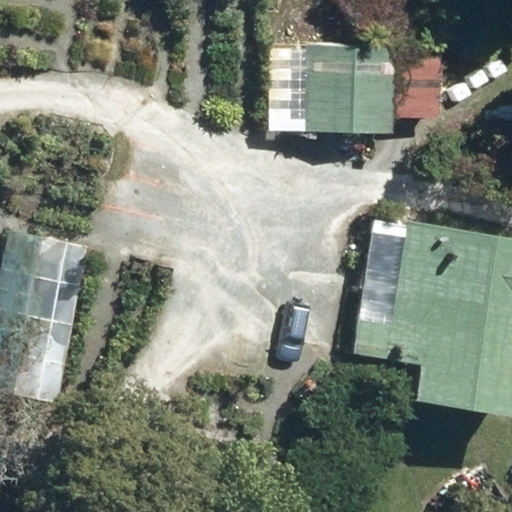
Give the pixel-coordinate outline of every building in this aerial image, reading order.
[(425,0),(362,0),(352,26),(425,57),(445,9),(425,0)] [(511,15),(477,0),(456,0),(432,55),(481,77),(511,34),(511,15)] [(173,14),(171,50),(208,51),(210,15),(173,14)] [(299,142),(385,144),(385,128),(431,129),(433,59),(301,56),(299,142)] [(51,117),(40,170),(72,177),(84,124),(51,117)] [(373,223),(352,357),(418,368),(412,404),(511,420),(511,239),(402,222),(401,228),(373,223)] [(7,242),(0,278),(0,401),(52,411),(80,256),(7,242)]
